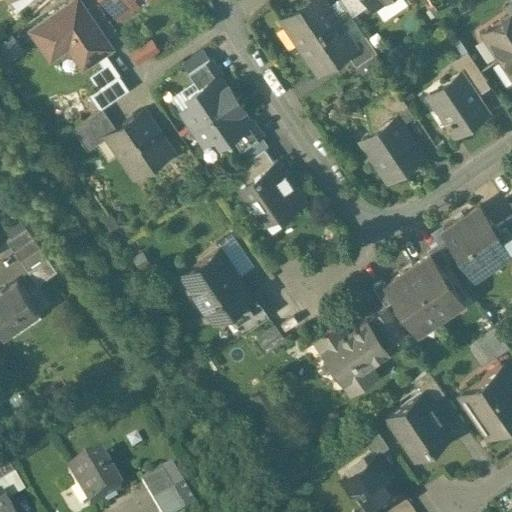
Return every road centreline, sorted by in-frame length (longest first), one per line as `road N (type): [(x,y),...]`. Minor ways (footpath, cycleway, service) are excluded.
road 1 (residential): [(225,15),(298,137),(368,226)]
road 2 (residential): [(511,148),(391,225),(368,226)]
